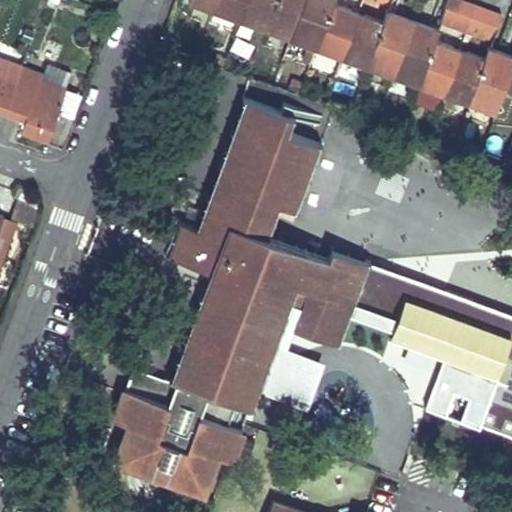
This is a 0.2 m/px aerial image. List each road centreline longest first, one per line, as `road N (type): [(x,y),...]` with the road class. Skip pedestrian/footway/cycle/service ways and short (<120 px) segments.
road 1 (residential): [(76,182),(0,396)]
road 2 (residential): [(142,0),(76,182)]
